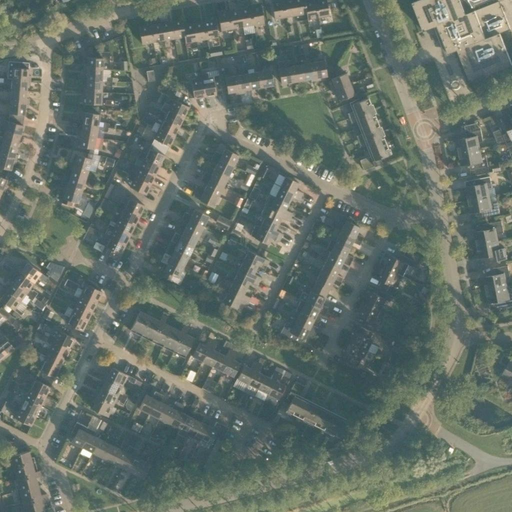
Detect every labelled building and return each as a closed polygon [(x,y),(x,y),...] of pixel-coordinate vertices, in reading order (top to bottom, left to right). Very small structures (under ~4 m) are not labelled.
[(274,19),(285,17),(281,0),(280,0),(271,2),(274,19)] [(281,0),(285,17),(295,15),(292,0),(281,0)] [(304,0),(292,0),(295,15),(306,13),(304,2),(305,2),(304,0)] [(307,19),(318,17),(315,0),(305,2),(304,2),(306,13),(307,19)] [(329,15),(328,8),(326,0),(315,0),(318,17),(329,15)] [(511,0),(417,0),(412,2),(423,31),(437,25),(448,53),(457,50),(470,81),(511,64),(500,33),(510,29),(500,1),(502,0),(510,0),(511,1),(511,0)] [(250,7),(253,24),(263,23),(261,5),(250,7)] [(250,7),(239,9),(242,26),(253,24),(250,7)] [(239,9),(228,11),(231,28),(242,26),(239,9)] [(231,28),(228,11),(217,13),(220,30),(231,28)] [(174,38),(184,36),(182,25),(183,25),(182,19),(171,21),(174,38)] [(215,19),(204,21),(207,38),(217,37),(215,19)] [(171,21),(160,23),(163,40),(174,38),(171,21)] [(208,46),(207,38),(204,21),(193,23),(196,40),(202,39),(204,47),(208,46)] [(163,40),(160,23),(149,25),(152,42),(163,40)] [(185,42),(196,40),(193,23),(183,25),(182,25),(184,36),(185,42)] [(141,44),(152,42),(149,25),(138,27),(141,44)] [(119,48),(126,47),(124,37),(118,38),(119,48)] [(102,69),(102,70),(108,70),(109,58),(99,57),(87,57),(87,64),(84,64),(84,69),(102,69)] [(293,84),(290,66),(288,59),(277,61),(278,68),(281,83),(288,82),(288,85),(293,84)] [(19,60),(13,60),(12,78),(30,80),(30,75),(28,75),(28,68),(19,67),(19,60)] [(326,75),(329,77),(331,72),(329,70),(325,71),(324,60),(312,62),(315,80),(320,79),(319,77),(326,75)] [(312,62),(301,64),(303,79),(310,78),(310,81),(315,80),(312,62)] [(303,79),(301,64),(290,66),(293,84),(297,83),(297,80),(303,79)] [(86,73),(86,80),(102,81),(102,70),(102,69),(84,69),(84,73),(86,73)] [(154,80),(153,69),(146,71),(148,81),(154,80)] [(270,69),(259,71),(262,89),(266,88),(266,86),(273,85),(270,69)] [(262,89),(259,71),(247,73),(250,88),(257,87),(257,90),(262,89)] [(207,72),(201,73),(205,96),(216,94),(215,90),(221,89),(218,74),(214,75),(213,77),(208,78),(207,72)] [(334,73),(331,72),(329,77),(331,78),(333,85),(331,85),(333,90),(350,83),(345,72),(335,76),(334,73)] [(205,96),(201,73),(196,73),(197,80),(182,82),(183,89),(192,88),(193,98),(205,96)] [(243,89),(250,88),(247,73),(236,75),(239,93),(244,92),(243,89)] [(235,94),(239,93),(236,75),(225,77),(227,92),(234,91),(235,94)] [(12,78),(11,90),(26,91),(27,84),(29,85),(30,80),(12,78)] [(83,91),(101,92),(102,81),(86,80),(86,87),(83,87),(83,91)] [(354,94),(353,93),(353,92),(350,83),(333,90),(334,94),(337,93),(339,100),(354,94)] [(11,90),(10,101),(28,103),(28,98),(26,98),(26,91),(11,90)] [(101,104),(101,92),(83,91),(83,96),(85,96),(85,103),(101,104)] [(163,94),(156,91),(151,100),(159,104),(163,94)] [(349,118),(372,109),(367,97),(350,104),(352,111),(347,113),(349,118)] [(164,102),(162,106),(183,117),(188,107),(173,99),(170,105),(164,102)] [(9,117),(21,119),(22,114),(24,114),(25,107),(27,107),(28,103),(10,101),(9,113),(10,113),(9,117)] [(179,126),(183,117),(162,106),(160,110),(166,113),(163,119),(179,126)] [(359,127),(376,120),(372,109),(349,118),(351,123),(356,121),(359,127)] [(83,116),(82,123),(97,125),(99,114),(81,111),(81,116),(83,116)] [(21,119),(9,117),(8,121),(4,132),(22,137),(23,132),(21,132),(23,125),(20,124),(21,119)] [(511,117),(504,120),(509,132),(503,135),(507,147),(511,144),(511,117)] [(154,122),(153,125),(174,136),(179,126),(163,119),(160,125),(154,122)] [(358,140),(380,131),(376,120),(359,127),(361,133),(356,135),(358,140)] [(141,137),(147,124),(141,121),(135,134),(141,137)] [(78,134),(96,137),(97,125),(82,123),(81,129),(78,129),(78,134)] [(156,132),(151,143),(164,149),(166,145),(169,146),(174,136),(153,125),(151,129),(156,132)] [(459,152),(479,148),(477,141),(483,140),(481,129),(466,132),(467,138),(456,140),(459,152)] [(365,143),(367,149),(385,143),(380,131),(358,140),(360,145),(365,143)] [(21,141),(22,137),(4,132),(1,143),(16,147),(18,141),(21,141)] [(96,137),(78,134),(77,138),(79,139),(78,146),(94,148),(96,137)] [(1,143),(0,148),(0,154),(16,159),(17,154),(15,154),(16,147),(1,143)] [(162,154),(164,149),(151,143),(146,153),(140,151),(138,154),(160,165),(165,155),(162,154)] [(385,143),(367,149),(370,156),(359,160),(363,170),(382,163),(380,158),(389,154),(385,143)] [(212,155),(233,165),(238,155),(224,148),(221,154),(215,151),(212,155)] [(479,148),(459,152),(462,165),(472,163),(473,169),(488,166),(486,155),(480,156),(479,148)] [(15,163),(16,159),(0,154),(0,166),(10,169),(12,163),(15,163)] [(72,160),(70,164),(88,170),(91,158),(76,154),(74,160),(72,160)] [(140,166),(139,167),(155,175),(160,165),(138,154),(136,158),(142,161),(140,166)] [(233,165),(212,155),(210,159),(217,162),(214,169),(228,176),(233,165)] [(114,160),(106,157),(104,164),(112,167),(114,160)] [(72,169),(70,176),(84,180),(88,170),(70,164),(69,169),(72,169)] [(257,169),(248,165),(245,171),(254,175),(257,169)] [(129,174),(150,184),(155,175),(139,167),(136,173),(131,170),(129,174)] [(270,170),(262,167),(258,175),(265,179),(270,170)] [(204,171),(202,176),(223,186),(228,176),(214,169),(211,174),(204,171)] [(145,194),(150,184),(129,174),(127,178),(133,180),(129,187),(145,194)] [(284,177),(278,174),(273,183),(280,186),(300,197),(303,193),(295,189),(298,182),(285,176),(284,177)] [(64,186),(81,191),(84,180),(70,176),(68,182),(65,181),(64,186)] [(207,183),(204,189),(218,196),(223,186),(202,176),(200,180),(207,183)] [(466,187),(468,200),(488,196),(487,189),(492,188),(490,176),(475,179),(476,185),(466,187)] [(262,183),(256,180),(254,185),(260,189),(262,183)] [(249,186),(242,183),(239,187),(246,191),(249,186)] [(303,198),(300,197),(280,186),(273,183),(268,193),(274,196),(288,203),(290,199),(291,197),(298,201),(299,200),(302,201),(303,198)] [(77,202),(81,191),(64,186),(62,190),(65,191),(61,202),(71,205),(72,201),(77,202)] [(253,186),(249,194),(250,194),(255,196),(258,189),(253,186)] [(213,206),(218,196),(204,189),(201,195),(194,192),(192,196),(213,206)] [(107,190),(104,196),(109,198),(112,192),(107,190)] [(285,209),(288,203),(274,196),(274,197),(268,194),(263,204),(265,205),(269,207),(290,217),(292,213),(285,209)] [(242,199),(236,196),(233,204),(239,207),(242,199)] [(489,203),(488,196),(468,200),(471,212),(481,210),(482,216),(500,213),(497,201),(489,203)] [(109,200),(103,197),(99,207),(104,209),(109,200)] [(120,201),(118,205),(139,215),(144,205),(129,197),(125,204),(120,201)] [(252,201),(247,198),(243,206),(248,208),(252,201)] [(89,200),(85,207),(92,211),(93,210),(95,204),(89,200)] [(139,215),(118,205),(112,202),(111,206),(122,211),(119,217),(134,225),(139,215)] [(260,215),(264,217),(278,224),(281,217),(293,223),(295,219),(290,217),(269,207),(265,205),(260,215)] [(182,216),(203,226),(208,215),(194,208),(191,215),(184,211),(182,216)] [(344,223),(340,230),(361,241),(363,236),(356,233),(359,227),(346,220),(347,217),(330,209),(327,215),(344,223)] [(231,221),(219,215),(214,224),(227,230),(231,221)] [(184,229),(198,236),(203,226),(182,216),(180,220),(187,223),(184,229)] [(108,224),(130,234),(134,225),(119,217),(116,223),(110,220),(108,224)] [(278,224),(264,217),(259,227),(280,237),(282,233),(275,230),(278,224)] [(477,245),(497,241),(496,234),(504,232),(501,221),(484,224),(485,230),(475,232),(477,245)] [(320,225),(314,222),(311,228),(317,231),(320,225)] [(109,236),(125,244),(130,234),(108,224),(106,228),(107,228),(104,235),(109,237),(109,236)] [(280,237),(259,227),(259,228),(255,226),(250,236),(268,244),(271,238),(278,241),(280,237)] [(240,232),(232,228),(229,233),(237,237),(240,232)] [(172,236),(193,246),(198,236),(184,229),(181,235),(174,232),(172,236)] [(361,241),(340,230),(335,241),(349,247),(352,241),(359,245),(361,241)] [(316,236),(309,233),(306,239),(314,243),(316,240),(314,239),(316,236)] [(109,236),(109,237),(106,242),(101,240),(99,243),(91,239),(89,245),(114,258),(116,252),(120,254),(125,244),(109,236)] [(188,256),(193,246),(172,236),(170,240),(177,244),(174,250),(188,256)] [(236,239),(230,236),(227,241),(233,245),(236,239)] [(221,241),(216,238),(213,244),(219,247),(221,241)] [(326,249),(330,251),(351,261),(353,257),(346,253),(349,247),(335,241),(331,239),(326,249)] [(310,244),(305,241),(302,247),(307,250),(310,244)] [(499,249),(497,241),(477,245),(480,258),(487,256),(488,262),(506,258),(504,248),(499,249)] [(207,253),(214,257),(217,250),(210,247),(207,253)] [(183,267),(188,256),(174,250),(171,256),(164,252),(162,256),(183,267)] [(248,250),(243,261),(256,267),(259,261),(267,265),(269,260),(248,250)] [(330,251),(325,261),(339,268),(342,262),(349,265),(351,261),(330,251)] [(214,257),(207,253),(207,254),(208,255),(205,261),(210,263),(214,257)] [(390,255),(384,266),(403,276),(409,265),(413,267),(415,261),(411,259),(400,253),(397,258),(390,255)] [(182,267),(183,267),(162,256),(160,261),(167,264),(161,276),(172,281),(179,285),(187,270),(182,267)] [(243,261),(238,271),(258,281),(260,277),(253,273),(256,267),(243,261)] [(320,271),(340,281),(343,277),(336,274),(339,268),(325,261),(320,271)] [(17,270),(34,282),(39,276),(41,278),(40,279),(45,282),(48,278),(27,262),(23,268),(20,266),(17,270)] [(49,262),(46,267),(49,269),(46,273),(57,281),(64,267),(49,262)] [(486,290),(506,286),(505,279),(510,278),(508,265),(493,268),(494,275),(484,277),(486,290)] [(397,287),(403,276),(384,266),(379,278),(382,280),(379,285),(394,292),(397,287)] [(29,288),(34,282),(17,270),(14,273),(17,275),(13,281),(34,296),(37,293),(33,289),(32,290),(29,288)] [(256,285),(258,281),(238,271),(233,281),(246,288),(249,281),(256,285)] [(338,286),(340,281),(320,271),(312,286),(326,293),(329,289),(332,282),(338,286)] [(211,272),(207,281),(213,284),(217,275),(211,272)] [(77,287),(75,291),(96,301),(101,291),(100,290),(102,286),(85,278),(83,282),(86,284),(83,290),(77,287)] [(4,288),(20,300),(25,294),(28,296),(27,297),(32,300),(34,296),(13,281),(9,286),(6,284),(4,288)] [(246,288),(233,281),(227,291),(248,301),(250,297),(243,294),(246,288)] [(305,301),(326,311),(328,307),(321,304),(324,297),(326,293),(312,286),(308,295),(302,291),(298,299),(300,300),(305,302),(305,301)] [(506,286),(486,290),(489,303),(499,301),(500,307),(511,305),(511,292),(508,293),(506,286)] [(0,298),(0,299),(14,310),(11,313),(17,318),(20,314),(21,315),(24,311),(19,307),(18,308),(16,307),(20,300),(4,288),(1,291),(4,294),(0,298)] [(366,303),(380,310),(386,299),(390,301),(393,296),(381,290),(379,295),(372,292),(366,303)] [(92,311),(96,301),(75,291),(73,294),(79,297),(76,303),(92,311)] [(248,301),(227,291),(222,302),(236,308),(239,302),(246,305),(248,301)] [(421,292),(415,304),(422,307),(428,295),(421,292)] [(305,302),(300,300),(295,309),(300,311),(314,318),(317,312),(324,315),(326,311),(305,301),(305,302)] [(66,310),(87,321),(92,311),(76,303),(73,309),(67,306),(66,310)] [(377,317),(380,310),(366,303),(360,315),(367,319),(365,324),(378,330),(381,325),(379,324),(381,319),(377,317)] [(1,307),(0,307),(0,312),(6,318),(10,314),(1,307)] [(53,312),(46,309),(43,317),(49,320),(53,312)] [(127,327),(141,335),(150,316),(152,313),(149,312),(148,315),(136,309),(127,327)] [(82,331),(87,321),(66,310),(64,314),(69,317),(66,323),(82,331)] [(295,321),(315,332),(318,328),(311,324),(314,318),(300,311),(295,321)] [(150,316),(141,335),(162,345),(172,326),(163,322),(166,317),(161,315),(159,320),(150,316)] [(413,318),(407,315),(404,322),(410,325),(413,318)] [(313,336),(315,332),(295,321),(293,325),(285,321),(279,333),(300,344),(303,338),(304,339),(307,333),(313,336)] [(353,329),(348,340),(368,350),(374,339),(372,338),(374,333),(358,324),(355,329),(353,329)] [(172,326),(162,345),(184,356),(194,337),(185,333),(188,328),(183,325),(180,331),(172,326)] [(50,334),(48,337),(69,348),(74,338),(58,330),(55,336),(50,334)] [(210,334),(208,338),(205,345),(198,342),(192,355),(202,361),(212,340),(214,336),(210,334)] [(20,343),(15,336),(11,340),(16,346),(20,343)] [(48,337),(46,341),(51,344),(49,350),(64,358),(69,348),(48,337)] [(4,349),(8,353),(11,350),(14,348),(7,339),(1,344),(4,349)] [(216,342),(212,340),(202,361),(212,366),(219,352),(213,349),(216,342)] [(341,358),(346,360),(358,366),(363,356),(364,357),(368,350),(348,340),(342,352),(343,353),(341,358)] [(402,345),(395,342),(392,348),(399,352),(402,345)] [(222,371),(233,350),(235,345),(231,343),(225,355),(219,352),(212,366),(222,371)] [(40,353),(38,356),(59,367),(64,358),(49,350),(46,356),(40,353)] [(233,350),(222,371),(233,376),(239,363),(233,359),(237,352),(233,350)] [(38,356),(36,360),(42,363),(39,369),(37,374),(52,382),(54,377),(59,367),(38,356)] [(511,360),(510,359),(502,375),(511,380),(511,360)] [(236,378),(247,383),(257,362),(253,360),(250,368),(243,364),(236,378)] [(261,364),(257,362),(247,383),(257,388),(264,375),(258,372),(261,364)] [(106,372),(104,376),(122,385),(126,378),(129,379),(128,381),(133,383),(136,379),(112,367),(109,373),(106,372)] [(264,375),(257,388),(267,393),(278,372),(274,370),(270,378),(264,375)] [(267,393),(278,398),(284,385),(278,382),(282,374),(278,372),(267,393)] [(25,382),(24,386),(45,396),(50,386),(52,382),(37,374),(34,379),(31,385),(25,382)] [(105,381),(102,388),(125,399),(128,395),(122,392),(122,394),(119,392),(122,385),(104,376),(102,380),(105,381)] [(297,415),(305,399),(299,396),(304,385),(295,381),(285,399),(290,401),(286,410),(297,415)] [(27,392),(25,398),(40,406),(45,396),(24,386),(22,389),(27,392)] [(123,404),(125,399),(102,388),(99,394),(95,392),(93,396),(112,406),(116,399),(118,400),(118,401),(123,404)] [(138,408),(148,413),(159,392),(155,390),(151,397),(145,394),(138,408)] [(148,413),(159,418),(166,404),(160,401),(163,394),(159,392),(148,413)] [(109,413),(112,406),(93,396),(91,400),(95,402),(91,408),(115,420),(118,416),(112,413),(112,414),(109,413)] [(311,402),(305,399),(297,415),(308,421),(318,399),(314,397),(311,402)] [(15,401),(14,405),(20,408),(35,416),(40,406),(25,398),(23,402),(22,404),(15,401)] [(2,399),(0,403),(0,410),(3,412),(6,406),(12,409),(14,405),(7,402),(7,401),(2,399)] [(318,426),(327,409),(321,406),(323,401),(318,399),(308,421),(318,426)] [(172,407),(166,404),(159,418),(169,423),(179,403),(175,400),(172,407)] [(183,405),(179,403),(169,423),(179,428),(186,414),(180,411),(183,405)] [(14,405),(12,409),(18,412),(16,416),(15,418),(30,426),(35,416),(20,408),(14,405)] [(329,431),(340,410),(335,407),(333,412),(327,409),(318,426),(329,431)] [(340,410),(329,431),(340,437),(348,420),(342,417),(345,412),(340,410)] [(187,438),(189,433),(200,413),(195,411),(192,417),(186,414),(179,428),(177,433),(187,438)] [(200,413),(189,433),(187,438),(197,443),(206,425),(200,422),(204,415),(200,413)] [(76,421),(67,439),(71,442),(82,447),(92,426),(95,421),(96,421),(97,418),(92,415),(87,425),(86,427),(76,421)] [(92,426),(82,447),(92,452),(99,438),(93,435),(96,428),(99,423),(101,419),(97,418),(96,421),(95,421),(92,426)] [(206,425),(197,443),(208,448),(215,434),(220,436),(226,426),(216,421),(212,428),(206,425)] [(99,438),(92,452),(102,457),(112,436),(108,434),(105,441),(99,438)] [(132,435),(127,444),(128,445),(133,447),(136,440),(137,438),(132,435)] [(112,436),(102,457),(112,462),(119,448),(113,445),(116,439),(112,436)] [(201,469),(207,472),(217,452),(215,451),(220,442),(215,439),(201,469)] [(119,448),(112,462),(122,467),(133,447),(128,445),(127,448),(121,445),(120,445),(119,448)] [(133,447),(122,467),(133,472),(139,459),(140,459),(141,455),(135,452),(137,449),(133,447)] [(169,453),(166,459),(183,465),(189,449),(185,447),(181,458),(169,453)] [(7,452),(11,468),(32,462),(35,461),(34,459),(31,460),(28,450),(18,453),(17,449),(7,452)] [(145,462),(140,459),(139,459),(133,472),(143,478),(153,457),(149,455),(145,462)] [(34,471),(32,462),(11,468),(17,491),(38,485),(35,476),(41,475),(40,470),(34,471)] [(38,485),(17,491),(22,511),(39,511),(39,510),(44,509),(41,500),(47,498),(46,493),(40,494),(38,485)]
